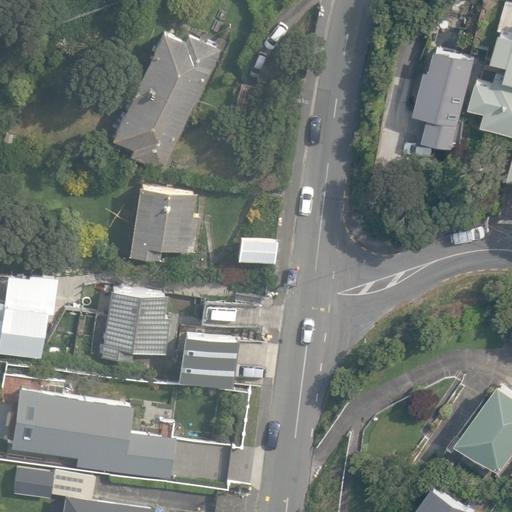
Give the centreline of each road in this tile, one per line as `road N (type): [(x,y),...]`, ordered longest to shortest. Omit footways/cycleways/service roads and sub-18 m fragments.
road 1 (residential): [(355,0),(322,183),(317,286)]
road 2 (residential): [(317,286),(283,511)]
road 3 (residential): [(317,286),(355,292),(511,247)]
